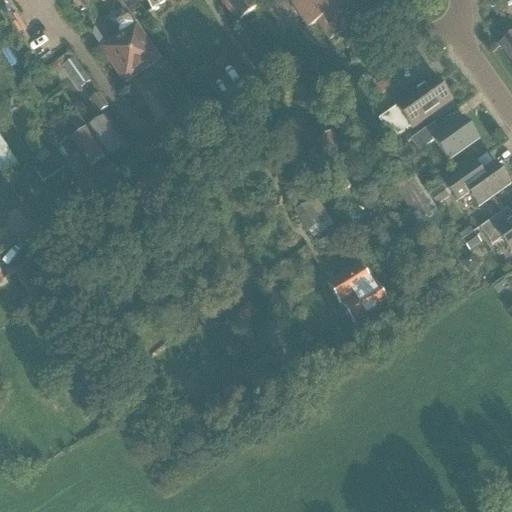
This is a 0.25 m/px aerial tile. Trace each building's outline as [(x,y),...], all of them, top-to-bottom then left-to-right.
[(143,0),(152,12),(169,0),(143,0)] [(224,0),(240,21),(259,7),(253,0),(224,0)] [(329,42),(363,19),(349,0),(287,0),(308,29),(317,23),(329,42)] [(405,20),(393,3),(374,16),(386,33),(405,20)] [(158,61),(135,28),(102,50),(125,83),(158,61)] [(511,39),(499,49),(511,67),(511,39)] [(89,82),(69,54),(59,61),(63,66),(63,67),(79,90),(89,82)] [(391,102),(396,109),(378,121),(392,142),(410,129),(411,130),(431,116),(435,121),(454,107),(435,79),(410,97),(406,92),(391,102)] [(21,105),(13,95),(0,103),(0,117),(1,119),(21,105)] [(98,115),(107,109),(99,95),(89,102),(98,115)] [(106,158),(88,130),(87,130),(76,114),(68,119),(80,135),(72,141),(90,168),(106,158)] [(366,139),(375,133),(361,114),(352,121),(366,139)] [(104,119),(88,130),(106,158),(123,147),(104,119)] [(447,162),(478,140),(464,120),(441,136),(433,125),(410,141),(418,153),(434,142),(447,162)] [(34,155),(43,149),(34,136),(31,138),(29,134),(24,137),(26,141),(25,142),(34,155)] [(337,172),(357,159),(349,149),(345,152),(332,135),(318,145),(326,157),(315,164),(333,190),(338,197),(349,190),(344,183),(337,172)] [(17,163),(0,138),(0,171),(2,174),(17,163)] [(418,159),(408,145),(401,150),(411,164),(418,159)] [(44,149),(34,155),(40,164),(50,158),(44,149)] [(475,207),(508,184),(493,162),(480,172),(473,162),(445,182),(457,199),(466,193),(475,207)] [(439,214),(412,174),(392,186),(419,227),(439,214)] [(449,199),(441,188),(430,196),(437,207),(449,199)] [(317,201),(310,206),(308,204),(294,213),(308,233),(313,239),(325,231),(321,224),(329,219),(317,201)] [(510,255),(511,252),(511,216),(507,209),(479,229),(491,247),(500,241),(510,255)] [(342,238),(337,228),(315,240),(321,250),(342,238)] [(481,244),(470,229),(459,238),(470,253),(481,244)] [(390,306),(383,295),(376,284),(373,286),(360,265),(327,286),(341,308),(342,307),(355,327),(390,306)] [(506,285),(503,281),(493,289),(497,295),(503,290),(502,288),(506,285)] [(254,317),(246,303),(234,310),(241,323),(254,317)]
